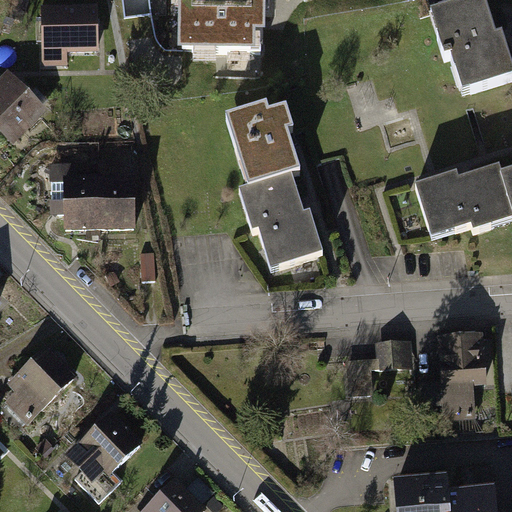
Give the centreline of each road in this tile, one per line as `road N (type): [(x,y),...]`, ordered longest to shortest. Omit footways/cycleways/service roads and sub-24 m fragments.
road 1 (residential): [(511,300),(154,334),(129,355)]
road 2 (residential): [(129,355),(283,511)]
road 3 (residential): [(0,225),(129,355)]
